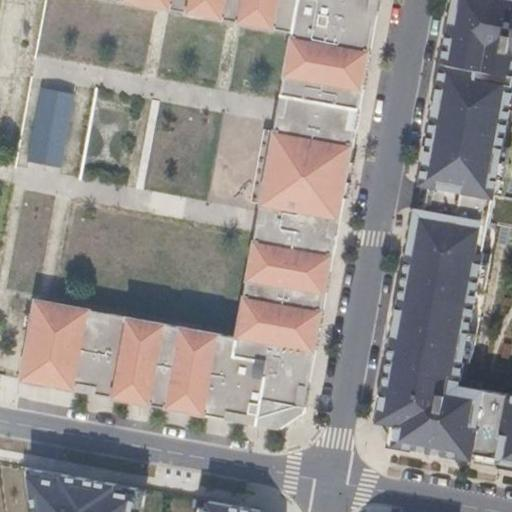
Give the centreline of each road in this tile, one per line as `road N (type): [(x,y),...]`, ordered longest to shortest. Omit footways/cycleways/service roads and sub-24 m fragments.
road 1 (residential): [(331,480),(415,0)]
road 2 (residential): [(0,419),(331,480)]
road 3 (residential): [(505,511),(331,480)]
